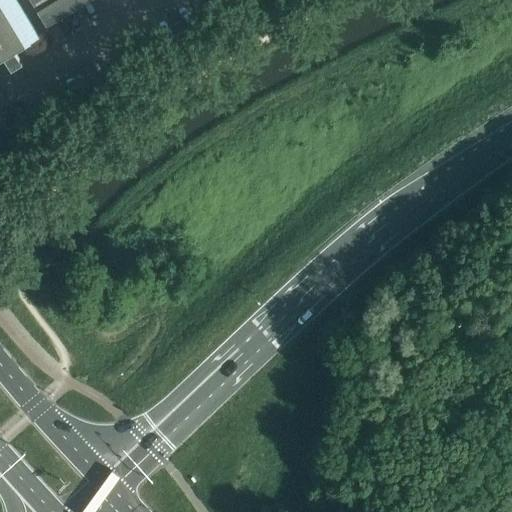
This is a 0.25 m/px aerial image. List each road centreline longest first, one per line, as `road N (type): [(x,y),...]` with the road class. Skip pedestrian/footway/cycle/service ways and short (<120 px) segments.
road 1 (motorway): [(511,136),(390,220),(107,484)]
road 2 (tertiary): [(107,484),(0,363)]
